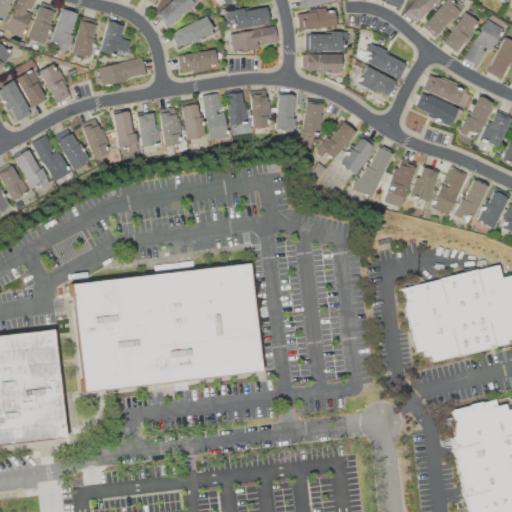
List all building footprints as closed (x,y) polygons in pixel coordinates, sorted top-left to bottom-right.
[(0,0),(11,0),(9,4),(11,6),(2,24),(0,22),(0,0)] [(16,0),(33,0),(30,9),(26,7),(25,10),(32,13),(21,37),(3,29),(16,0)] [(156,14),(170,0),(197,0),(183,14),(181,11),(166,25),(156,14)] [(384,0),(401,0),(399,8),(384,2),(384,0)] [(412,0),(436,0),(427,13),(424,11),(415,23),(402,14),(412,0)] [(443,0),(449,0),(454,4),(457,0),(462,3),(461,5),(463,7),(448,23),(446,21),(435,35),(422,25),(443,0)] [(39,1),(54,7),(49,21),(51,22),(43,42),(38,40),(37,42),(25,37),(39,1)] [(61,5),(77,11),(69,29),(73,31),(64,52),(56,48),(58,44),(48,40),(61,5)] [(233,29),(232,25),(224,27),(223,20),(225,19),(224,14),(226,13),(226,11),(243,8),(243,10),(267,6),(270,22),(233,29)] [(298,28),(296,13),(307,12),(306,9),(322,8),(323,11),(332,10),(334,25),(298,28)] [(464,12),(476,21),(471,28),(474,30),(464,44),(461,42),(454,51),(442,42),(464,12)] [(171,35),(175,33),(174,30),(205,15),(209,23),(210,22),(213,27),(211,27),(213,32),(191,43),(189,40),(177,46),(171,35)] [(79,19),(94,24),(91,33),(95,34),(88,56),(85,55),(84,57),(69,53),(79,19)] [(463,57),(486,19),(502,28),(489,50),(485,48),(476,65),(463,57)] [(107,20),(122,25),(118,35),(121,36),(120,38),(129,40),(125,55),(116,52),(115,55),(98,50),(107,20)] [(229,34),(238,32),(237,30),(244,29),(245,31),(274,25),(277,41),(260,44),(259,40),(257,41),(258,48),(233,52),(229,34)] [(307,50),(307,34),(329,34),(329,31),(347,31),(347,40),(342,40),(342,50),(307,50)] [(502,36),(511,41),(511,61),(509,67),(506,66),(502,73),(501,72),(498,78),(484,71),(502,36)] [(0,44),(11,52),(0,69),(0,44)] [(363,60),(369,51),(372,52),(376,45),(385,50),(383,53),(405,65),(397,79),(363,60)] [(176,55),(183,54),(182,53),(214,48),(217,67),(191,71),(191,68),(179,70),(176,55)] [(301,54),(339,54),(339,72),(315,72),(315,69),(301,69),(301,54)] [(96,67),(141,57),(144,72),(128,76),(127,72),(124,73),(126,80),(101,86),(96,67)] [(37,71),(50,64),(51,66),(52,66),(55,70),(58,68),(66,83),(63,85),(69,95),(55,102),(37,71)] [(365,66),(394,81),(387,95),(376,89),(375,92),(356,82),(365,66)] [(15,77),(31,69),(40,86),(38,87),(44,100),(31,107),(15,77)] [(422,89),(429,74),(439,79),(440,76),(456,83),(455,86),(462,90),(455,104),(422,89)] [(0,85),(11,80),(29,113),(16,121),(9,107),(6,109),(0,97),(0,85)] [(249,96),(251,96),(251,90),(265,89),(266,107),(260,108),(260,116),(266,115),(266,125),(251,127),(249,96)] [(223,93),(231,92),(231,93),(240,91),(242,102),(244,102),(245,111),(244,111),(245,123),(229,125),(223,93)] [(201,95),(217,93),(220,109),(215,110),(216,113),(223,112),(226,130),(218,131),(218,133),(207,135),(201,95)] [(276,94),(285,95),(285,93),(293,94),(291,113),(294,113),(293,127),(284,126),(283,128),(273,127),(276,94)] [(426,94),(456,108),(448,125),(425,115),(426,113),(414,107),(421,94),(425,96),(426,94)] [(492,100),(476,136),(467,132),(465,136),(456,132),(456,131),(456,129),(456,128),(457,128),(458,128),(459,128),(467,110),(470,111),(478,94),(492,100)] [(305,98),(321,100),(316,135),(313,134),(311,145),(298,143),(305,98)] [(179,107),(182,106),(182,105),(193,103),(193,104),(196,104),(200,125),(202,124),(203,128),(205,135),(185,139),(179,107)] [(157,109),(174,106),(176,118),(178,117),(181,134),(178,135),(180,142),(163,145),(157,109)] [(510,115),(508,118),(509,119),(496,148),(478,140),(487,121),(490,122),(495,109),(510,115)] [(111,114),(120,112),(120,111),(127,110),(131,133),(133,132),(135,142),(129,143),(129,146),(117,148),(111,114)] [(135,115),(142,114),(152,112),(153,124),(156,123),(159,143),(140,146),(135,115)] [(331,158),(325,152),(321,157),(313,150),(325,136),(327,138),(343,119),(355,129),(331,158)] [(81,129),(83,128),(82,126),(89,124),(90,126),(97,123),(99,129),(102,127),(111,151),(92,159),(81,129)] [(55,141),(58,139),(57,138),(66,133),(67,134),(70,133),(76,144),(79,143),(88,160),(71,170),(55,141)] [(373,141),(354,174),(338,164),(348,147),(351,148),(359,133),(373,141)] [(31,142),(45,134),(53,149),(49,151),(50,154),(57,150),(68,170),(52,179),(31,142)] [(509,142),(511,143),(511,164),(501,159),(509,142)] [(390,153),(370,197),(350,188),(355,176),(358,178),(363,165),(366,167),(375,147),(390,153)] [(13,157),(21,153),(20,152),(27,148),(38,168),(40,167),(48,183),(40,187),(38,183),(30,188),(13,157)] [(414,162),(400,207),(383,201),(394,168),(395,168),(399,157),(414,162)] [(318,161),(325,168),(317,177),(309,171),(318,161)] [(437,169),(427,202),(409,196),(414,177),(417,178),(422,164),(437,169)] [(0,180),(0,170),(10,165),(15,174),(18,173),(28,191),(11,200),(0,180)] [(452,166),(467,174),(450,208),(452,209),(450,213),(448,212),(447,215),(429,207),(440,183),(443,184),(452,166)] [(472,176),(487,183),(471,218),(463,214),(461,218),(452,214),(459,198),(461,199),(472,176)] [(494,186),(508,194),(497,218),(500,219),(497,225),(494,223),(492,229),(478,222),(479,221),(475,219),(483,202),(486,203),(494,186)] [(511,232),(500,227),(505,217),(502,216),(507,206),(509,207),(511,201),(511,232)] [(69,284),(83,392),(259,371),(247,263),(69,284)] [(399,288),(415,351),(421,350),(424,355),(429,353),(433,360),(511,340),(511,274),(502,276),(498,264),(399,288)] [(0,335),(0,443),(63,437),(51,330),(0,335)] [(449,410),(468,405),(468,404),(480,401),(481,403),(494,399),(495,406),(504,404),(506,410),(511,408),(511,511),(467,511),(464,496),(462,497),(451,449),(452,448),(445,418),(451,417),(449,410)]
